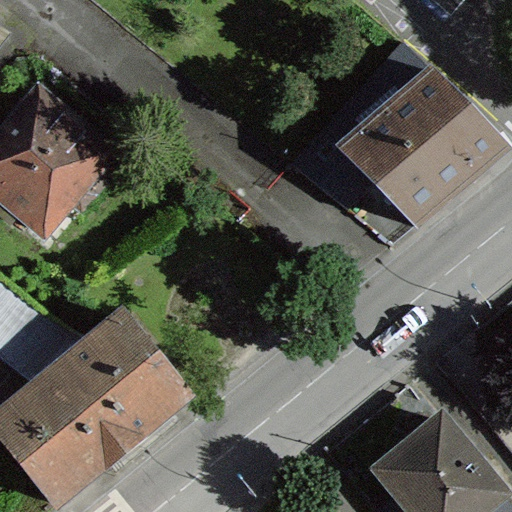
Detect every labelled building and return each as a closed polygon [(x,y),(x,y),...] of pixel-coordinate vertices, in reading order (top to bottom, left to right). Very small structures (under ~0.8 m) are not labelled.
[(434,71),(403,40),(366,81),(375,90),(384,98),(392,89),(402,98),(434,71)] [(500,139),(434,71),(402,98),(357,135),(341,149),(373,181),(415,225),(458,188),(500,153),(500,139)] [(375,90),(366,81),(336,115),(345,123),(375,90)] [(384,98),(375,90),(345,123),(357,135),(402,98),(392,89),(384,98)] [(0,208),(14,221),(22,211),(45,231),(111,150),(111,143),(102,136),(94,137),(93,139),(74,124),(56,108),(59,106),(58,98),(49,92),(41,92),(0,141),(0,192),(2,194),(0,195),(0,208)] [(345,123),(336,115),(291,162),(309,177),(341,149),(357,135),(345,123)] [(341,149),(309,177),(346,208),(373,181),(341,149)] [(94,342),(47,313),(0,275),(0,348),(43,383),(94,342)] [(124,317),(94,342),(43,383),(0,417),(0,431),(57,502),(107,462),(108,463),(125,450),(139,438),(138,436),(188,396),(124,317)] [(410,445),(380,469),(415,511),(479,511),(503,493),(442,419),(410,445)]
